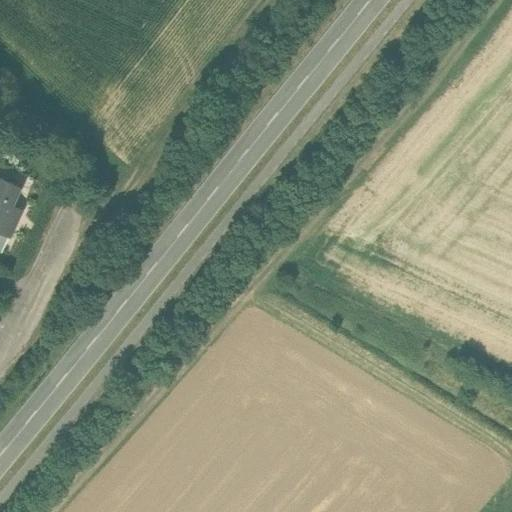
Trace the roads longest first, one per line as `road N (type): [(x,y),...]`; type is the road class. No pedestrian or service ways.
road 1 (track): [(46,511),(498,0)]
road 2 (secondary): [(0,452),(368,0)]
